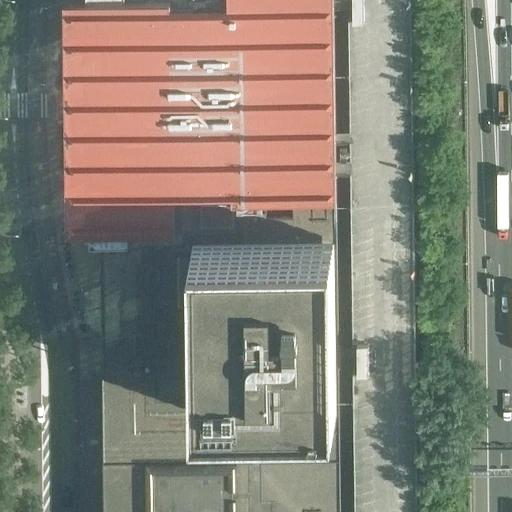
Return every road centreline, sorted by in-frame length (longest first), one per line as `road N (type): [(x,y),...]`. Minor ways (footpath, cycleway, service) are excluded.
road 1 (tertiary): [(43,511),(38,333),(15,104),(18,0)]
road 2 (motorway): [(479,0),(511,227)]
